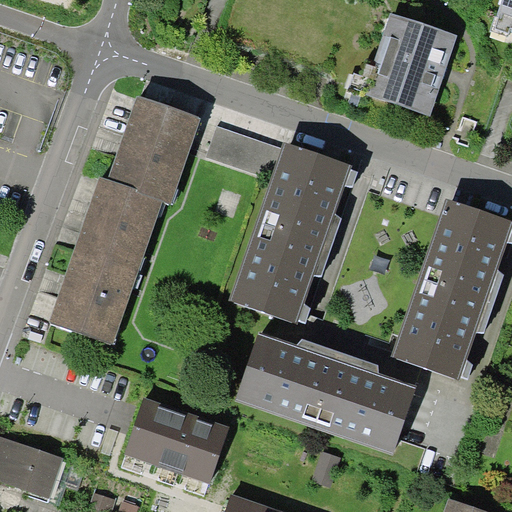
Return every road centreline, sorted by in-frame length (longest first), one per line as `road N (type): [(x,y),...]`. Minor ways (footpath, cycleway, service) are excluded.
road 1 (residential): [(99,52),(511,191)]
road 2 (residential): [(0,336),(99,52)]
